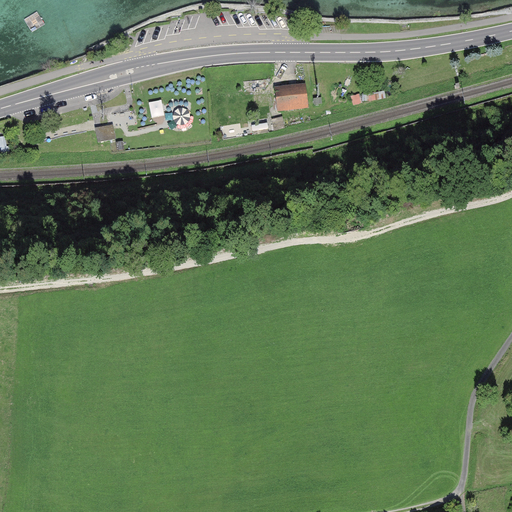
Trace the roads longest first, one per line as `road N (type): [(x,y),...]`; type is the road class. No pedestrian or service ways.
road 1 (track): [(0,290),(367,236),(511,193)]
road 2 (primary): [(0,109),(190,58),(423,48),(511,30)]
road 3 (track): [(402,511),(463,488),(473,401),(511,338)]
